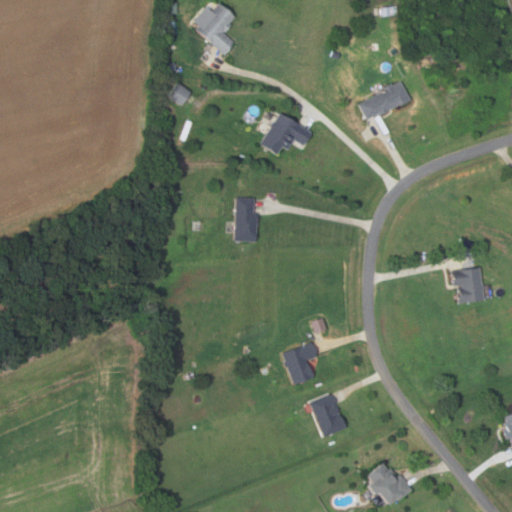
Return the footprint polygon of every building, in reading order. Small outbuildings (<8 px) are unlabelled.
[(175,13),(167,13),(167,2),(175,2),(175,13)] [(194,30),(197,27),(189,20),(201,7),(208,13),(217,3),(233,17),(228,23),(230,25),(224,32),(222,31),(221,32),(233,43),(223,55),(194,30)] [(381,16),(379,7),(394,5),(395,13),(381,16)] [(176,33),(168,33),(167,21),(174,20),(176,33)] [(396,52),(391,56),(386,50),(392,46),(396,52)] [(174,70),(165,72),(163,65),(172,62),(174,70)] [(363,119),(355,104),(382,90),(381,87),(388,83),(389,85),(397,81),(407,99),(377,114),(376,112),(363,119)] [(176,82),(190,92),(180,106),(166,96),(176,82)] [(278,113),(309,133),(301,145),(293,140),(286,149),(281,146),(275,154),(258,143),(269,127),(267,127),(271,122),(272,122),(278,113)] [(255,241),(232,239),(235,196),(252,197),(251,214),(257,215),(255,241)] [(458,303),(456,284),(451,285),(450,270),(479,267),(482,300),(458,303)] [(309,333),(320,329),(316,317),(305,320),(309,333)] [(292,384),(281,352),(309,342),(314,356),(306,359),(313,376),(292,384)] [(328,394),(336,413),(332,415),(333,417),(338,414),(340,419),(342,418),(346,427),(322,437),(308,403),(328,394)] [(511,412),(511,446),(511,447),(508,438),(505,439),(501,429),(504,428),(502,423),(504,422),(502,416),(511,412)] [(380,463),(385,469),(387,467),(395,477),(398,475),(410,490),(396,501),(394,498),(386,504),(377,492),(373,495),(366,486),(370,481),(365,475),(380,463)]
